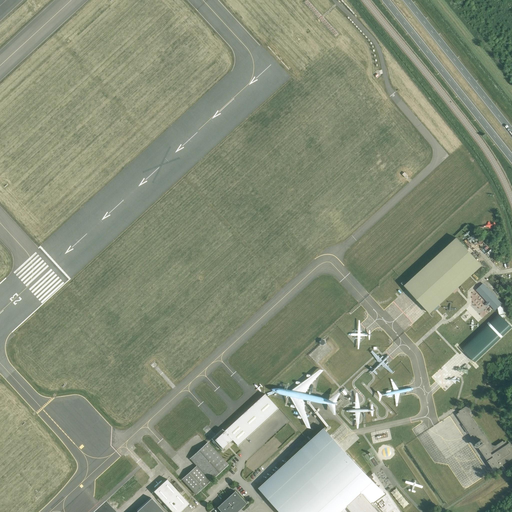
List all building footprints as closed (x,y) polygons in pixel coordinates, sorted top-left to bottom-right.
[(463,240),(467,245),(472,242),(468,237),(463,240)] [(478,261),(470,253),(456,238),(404,286),(417,300),(430,313),(434,310),(435,308),(440,304),(456,289),(482,266),(478,262),(478,261)] [(498,313),(461,348),(468,355),(475,362),(511,328),(502,318),(504,316),(503,309),(500,306),(501,304),(483,284),(476,290),(489,303),(495,310),(497,308),(499,314),(498,313)] [(374,365),(376,367),(372,371),(375,373),(381,368),(376,363),(374,365)] [(318,368),(300,382),(303,386),(322,372),(318,368)] [(222,429),(211,439),(221,450),(232,440),(238,446),(278,409),(265,394),(224,431),(222,429)] [(307,416),(302,398),(298,399),(300,408),(296,408),(297,412),(298,412),(298,415),(301,414),(305,428),(309,427),(307,416)] [(327,432),(329,430),(330,430),(331,429),(331,428),(331,427),(330,427),(329,426),(311,404),(311,403),(311,402),(308,401),(308,402),(307,403),(308,404),(309,405),(327,428),(328,429),(325,431),(327,432)] [(485,457),(486,458),(487,461),(488,461),(489,461),(489,462),(490,463),(489,463),(490,463),(492,466),(491,466),(494,470),(500,467),(499,466),(500,466),(504,473),(508,478),(510,476),(506,471),(502,465),(511,457),(511,447),(511,446),(509,447),(506,441),(504,443),(503,441),(496,446),(495,446),(495,447),(494,447),(493,447),(493,446),(492,446),(484,434),(483,434),(482,432),(481,432),(480,433),(477,430),(479,428),(471,416),(470,416),(468,414),(471,412),(467,406),(459,411),(460,412),(457,415),(460,419),(461,418),(462,419),(463,421),(462,421),(462,422),(466,427),(468,429),(466,430),(466,431),(467,432),(468,432),(468,431),(469,432),(479,447),(479,448),(480,450),(481,450),(481,451),(483,453),(483,454),(484,454),(483,455),(485,457)] [(348,455),(347,455),(337,444),(330,436),(327,432),(325,431),(324,429),(325,428),(324,428),(310,441),(259,488),(260,489),(260,488),(281,511),(339,511),(340,511),(398,511),(396,509),(397,509),(390,500),(391,500),(389,498),(388,499),(382,492),(384,490),(376,478),(372,482),(369,478),(348,455)] [(196,494),(200,490),(202,488),(214,477),(228,464),(208,442),(207,443),(192,457),(190,458),(196,465),(182,479),(196,494)] [(511,479),(510,476),(508,478),(469,503),(474,511),(483,511),(511,493),(511,479)] [(174,487),(169,482),(167,479),(153,491),(156,494),(172,511),(179,511),(189,503),(174,487)] [(425,487),(426,484),(408,480),(408,482),(417,485),(416,489),(412,488),(412,490),(416,491),(418,485),(425,487)] [(245,502),(235,491),(217,507),(221,511),(237,511),(237,510),(245,502)] [(164,511),(151,498),(135,511),(164,511)]
